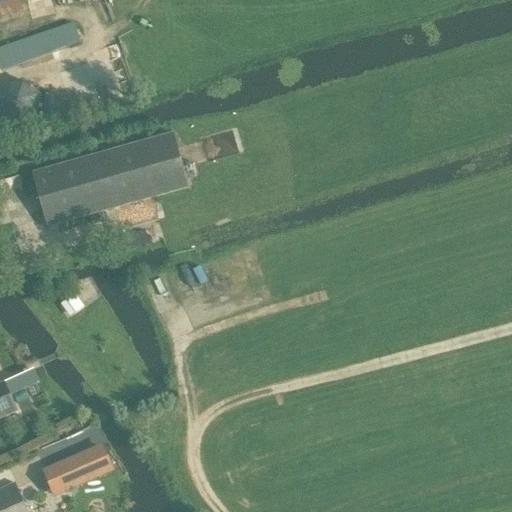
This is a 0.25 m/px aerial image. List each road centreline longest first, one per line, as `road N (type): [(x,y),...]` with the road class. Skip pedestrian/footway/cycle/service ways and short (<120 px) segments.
road 1 (track): [(222,511),(195,475),(195,427),(204,417),(232,401),(511,328)]
road 2 (track): [(195,427),(180,339),(316,298)]
